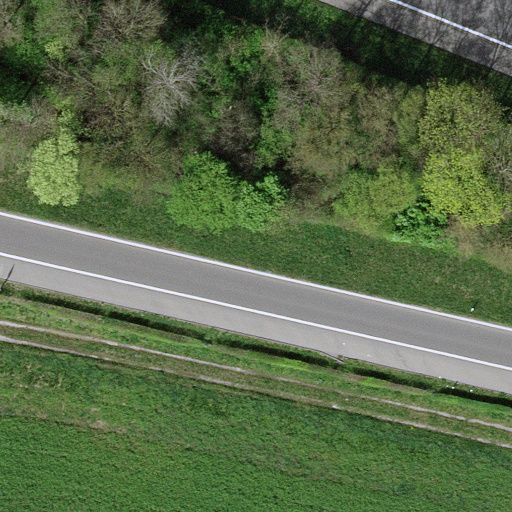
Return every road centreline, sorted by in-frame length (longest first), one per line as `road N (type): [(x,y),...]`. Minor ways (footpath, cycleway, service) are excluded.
road 1 (track): [(0,329),(511,446)]
road 2 (motorway): [(0,234),(511,350)]
